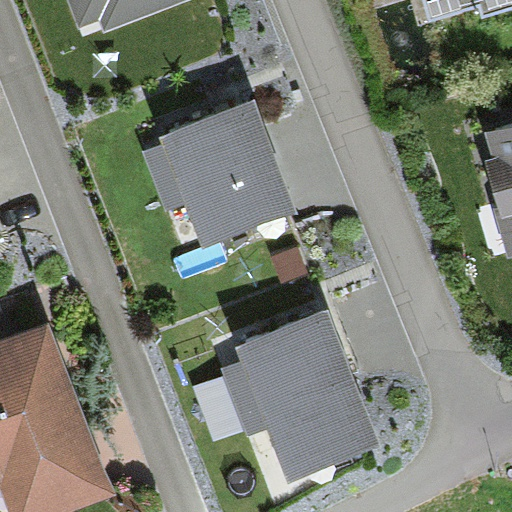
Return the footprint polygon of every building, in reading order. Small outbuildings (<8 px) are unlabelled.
[(156,0),(77,0),(83,14),(100,7),(105,21),(156,0)] [(285,194),(244,96),(157,131),(198,231),(217,223),(232,260),(293,235),(278,197),(285,194)] [(511,114),(488,121),(494,142),(486,144),(501,198),(494,200),(507,248),(511,246),(511,114)] [(367,433),(314,300),(237,330),(290,464),(367,433)] [(50,315),(0,334),(0,487),(10,511),(34,511),(116,480),(50,315)]
